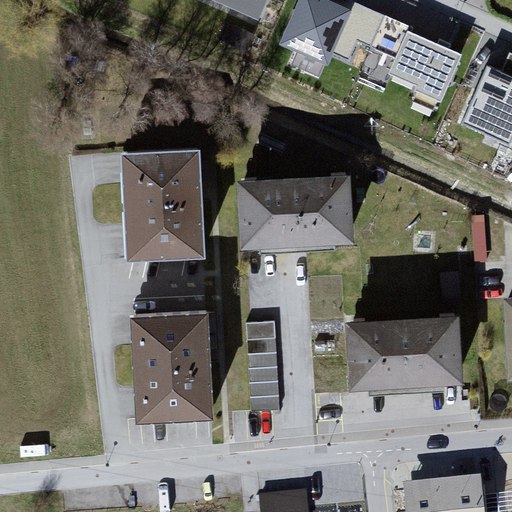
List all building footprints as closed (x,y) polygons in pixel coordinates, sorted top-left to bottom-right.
[(215,0),(264,19),(271,0),(215,0)] [(338,0),(298,0),(281,46),(330,65),(353,6),(338,0)] [(415,93),(444,105),(465,50),(408,27),(389,75),(418,87),(415,93)] [(511,146),(511,144),(511,49),(503,70),(489,64),(463,125),(511,146)] [(135,254),(209,252),(205,148),(132,151),(135,254)] [(248,247),(358,241),(355,173),(245,179),(248,247)] [(143,422),(221,418),(215,309),(137,313),(143,422)] [(356,388),(463,382),(459,316),(352,322),(356,388)] [(252,406),(280,406),(277,320),(249,320),(252,406)] [(409,511),(487,511),(484,480),(407,490),(409,511)] [(262,511),(309,511),(309,491),(261,493),(262,511)]
